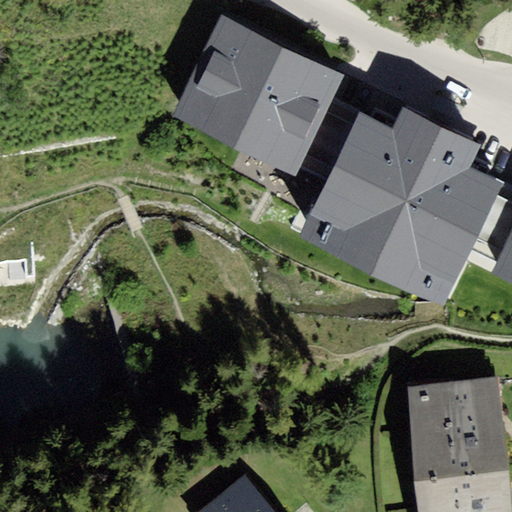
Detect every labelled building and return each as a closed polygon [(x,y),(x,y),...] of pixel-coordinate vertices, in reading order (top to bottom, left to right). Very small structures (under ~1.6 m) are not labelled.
[(296,167),(298,163),(325,176),(358,108),(330,95),(344,68),(222,9),(175,108),(296,167)] [(299,229),(443,299),(465,253),(501,180),(503,175),(470,160),(481,137),(403,100),(393,120),(360,104),(358,108),(325,176),(299,229)] [(465,253),(496,268),(511,275),(511,185),(501,180),(465,253)] [(407,386),(420,475),(505,463),(492,374),(407,386)] [(511,511),(505,463),(420,475),(424,511),(511,511)] [(203,511),(276,511),(249,477),(203,511)]
